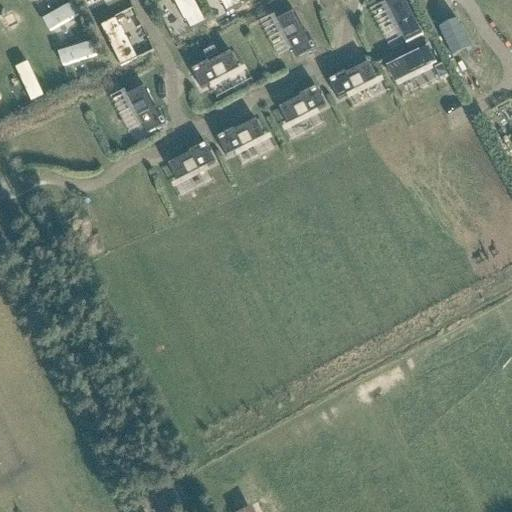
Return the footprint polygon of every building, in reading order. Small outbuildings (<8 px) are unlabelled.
[(123,0),(104,0),(89,6),(95,19),(126,6),(123,0)] [(191,34),(205,27),(191,0),(170,0),(185,27),(187,26),(191,34)] [(226,16),(241,9),(236,0),(216,0),(222,9),(223,9),(226,16)] [(424,39),(403,0),(398,0),(386,6),(407,48),(424,39)] [(77,19),(70,6),(39,22),(45,35),(77,19)] [(153,54),(132,11),(114,20),(120,32),(121,32),(136,62),(153,54)] [(305,37),(294,16),(278,24),(297,62),(315,52),(307,36),(305,37)] [(453,61),(472,52),(458,23),(440,32),(453,61)] [(97,58),(93,45),(59,55),(61,69),(97,58)] [(395,88),(437,67),(429,50),(387,70),(395,88)] [(201,92),(239,73),(230,57),(208,68),(208,67),(192,75),(201,92)] [(338,103),(377,84),(368,67),(346,78),(346,77),(329,85),(338,103)] [(28,68),(19,73),(32,103),(45,98),(28,68)] [(448,79),(443,68),(435,72),(441,83),(448,79)] [(144,91),(126,100),(147,139),(166,129),(157,112),(155,113),(144,91)] [(288,129),(325,110),(316,92),(301,100),(302,102),(280,113),(288,129)] [(226,161),(265,142),(257,125),(234,136),(233,134),(217,142),(226,161)] [(176,186),(214,167),(205,148),(189,157),(190,159),(168,169),(176,186)]
